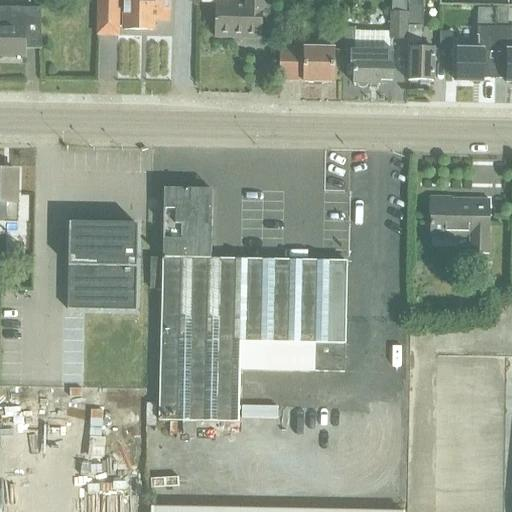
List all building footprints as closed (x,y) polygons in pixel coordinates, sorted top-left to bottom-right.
[(97,0),(97,36),(120,36),(120,28),(125,29),(125,30),(155,31),(155,21),(169,22),(169,0),(97,0)] [(262,39),(263,0),(202,0),(202,4),(216,5),(215,38),(262,39)] [(419,2),(410,2),(409,82),(418,82),(421,85),(429,85),(431,83),(434,83),(434,49),(422,49),(415,49),(416,45),(422,45),(423,2),(419,2)] [(0,8),(0,55),(26,56),(26,48),(42,49),(41,10),(0,8)] [(391,14),(391,34),(391,40),(408,40),(408,14),(391,14)] [(283,25),(293,25),(294,15),(283,15),(283,25)] [(496,18),(496,28),(508,28),(508,18),(496,18)] [(356,28),(344,28),(344,40),(356,41),(356,33),(356,28)] [(457,69),(457,83),(469,83),(483,84),(483,79),(489,79),(495,79),(496,28),(478,28),(477,28),(477,47),(458,47),(457,69)] [(496,28),(495,79),(507,80),(507,84),(511,84),(511,28),(509,28),(508,28),(496,28)] [(391,40),(391,34),(356,33),(356,41),(356,52),(351,52),(351,67),(355,67),(355,85),(381,86),(381,82),(393,82),(393,52),(391,52),(391,40)] [(441,33),(441,48),(452,49),(452,34),(441,33)] [(334,84),(334,50),(305,49),(305,50),(292,50),(292,35),(281,35),(280,81),(304,82),(304,84),(334,84)] [(0,221),(7,221),(16,221),(17,193),(17,190),(16,190),(16,172),(0,171),(0,221)] [(165,190),(163,259),(211,260),(213,191),(165,190)] [(489,255),(490,202),(471,201),(471,204),(451,204),(451,199),(430,198),(428,234),(470,235),(469,255),(489,255)] [(137,260),(138,225),(104,225),(69,224),(69,243),(68,310),(105,311),(136,312),(137,260)] [(346,263),(211,260),(163,259),(159,422),(182,422),(182,435),(195,435),(195,422),(240,423),(241,370),(344,372),(346,263)] [(284,404),(248,403),(248,415),(284,417),(284,404)] [(118,444),(116,454),(137,459),(140,450),(118,444)]
